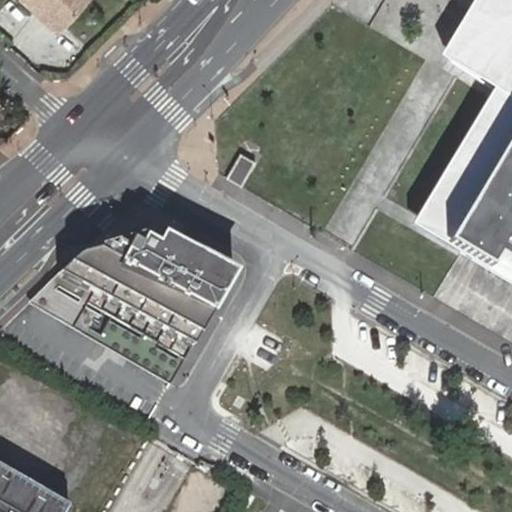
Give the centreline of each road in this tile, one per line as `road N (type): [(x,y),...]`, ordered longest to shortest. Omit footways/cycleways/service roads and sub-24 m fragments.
road 1 (residential): [(277,248),(184,415),(350,511)]
road 2 (residential): [(511,376),(296,250),(277,248)]
road 3 (secondary): [(203,0),(73,133)]
road 4 (secondary): [(226,0),(155,93),(129,152)]
road 5 (secondary): [(0,277),(129,152)]
road 6 (residential): [(129,152),(167,185),(277,248)]
road 7 (secondary): [(129,152),(235,44)]
road 8 (secondary): [(0,237),(60,176),(74,151),(73,133)]
